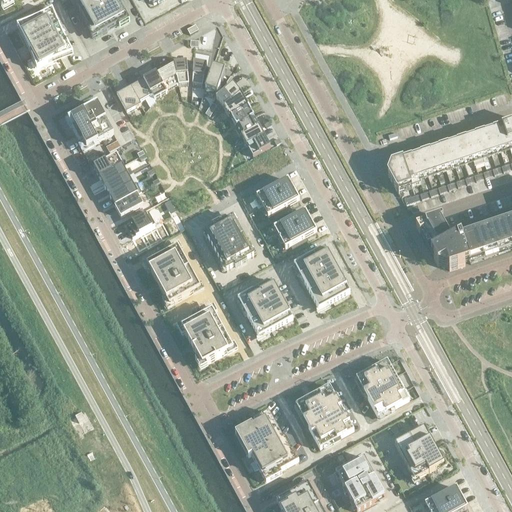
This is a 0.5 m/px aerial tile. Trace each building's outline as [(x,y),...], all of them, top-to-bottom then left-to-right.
[(1,0),(7,9),(15,5),(13,2),(17,0),(1,0)] [(117,0),(81,0),(75,4),(92,35),(94,33),(97,38),(95,39),(94,40),(95,40),(97,39),(129,22),(117,0)] [(245,17),(255,17),(256,8),(245,8),(245,17)] [(55,32),(53,33),(48,25),(48,26),(47,23),(44,17),(22,29),(23,30),(20,32),(24,39),(23,39),(27,46),(40,69),(56,60),(57,61),(64,57),(62,53),(65,51),(65,52),(66,51),(55,32)] [(195,27),(187,31),(190,37),(198,32),(196,27),(195,27)] [(179,88),(189,87),(187,64),(174,66),(179,88)] [(194,65),(192,88),(203,89),(207,67),(194,65)] [(157,75),(156,75),(167,95),(179,88),(174,66),(162,72),(163,73),(157,76),(157,75)] [(217,97),(225,73),(213,69),(205,93),(217,97)] [(167,95),(156,75),(144,82),(152,98),(154,101),(167,95)] [(144,82),(131,89),(140,105),(152,98),(144,82)] [(233,86),(216,100),(224,110),(241,96),(233,86)] [(131,89),(117,97),(127,115),(141,107),(140,105),(131,89)] [(224,110),(229,120),(231,119),(249,110),(241,96),(224,110)] [(71,121),(87,150),(116,134),(100,105),(71,121)] [(236,129),(254,120),(249,110),(231,119),(236,129)] [(242,139),(259,129),(254,120),(236,129),(235,130),(240,140),(242,139)] [(510,151),(511,150),(511,127),(502,130),(510,151)] [(242,139),(247,148),(264,139),(259,129),(242,139)] [(501,154),(510,151),(502,130),(493,133),(501,154)] [(492,157),(501,154),(493,133),(484,136),(492,157)] [(484,136),(475,139),(482,160),(483,160),(492,157),(484,136)] [(264,139),(247,148),(253,159),(270,150),(264,139)] [(473,163),(473,164),(475,168),(484,165),(483,160),(482,160),(475,139),(466,142),(473,163)] [(466,142),(457,145),(464,167),(473,164),(473,163),(466,142)] [(457,145),(448,148),(455,170),(464,167),(457,145)] [(448,148),(439,151),(446,173),(455,170),(448,148)] [(439,151),(430,154),(437,176),(446,173),(439,151)] [(430,154),(421,157),(428,179),(437,176),(430,154)] [(421,157),(411,160),(419,182),(428,179),(421,157)] [(94,170),(100,181),(123,168),(117,158),(106,164),(105,160),(99,163),(101,166),(94,170)] [(421,186),(419,182),(411,160),(402,163),(410,185),(412,189),(421,186)] [(402,163),(392,167),(388,176),(397,194),(412,189),(410,185),(402,163)] [(123,168),(100,181),(105,190),(128,178),(123,168)] [(128,178),(105,190),(105,191),(110,199),(110,200),(133,187),(128,178)] [(292,213),(289,209),(300,203),(295,194),(294,195),(292,191),(293,191),(288,182),(278,188),(276,184),(260,193),(262,196),(257,199),(257,200),(258,200),(263,209),(263,210),(264,210),(269,219),(268,219),(268,220),(274,217),(276,222),(292,213)] [(133,187),(110,200),(111,200),(115,209),(137,197),(138,197),(133,187)] [(249,196),(241,201),(244,207),(253,201),(253,200),(252,201),(249,196)] [(121,220),(143,208),(137,197),(115,209),(121,220)] [(295,219),(293,215),(277,224),(279,228),(274,231),(275,232),(276,231),(281,240),(280,241),(281,241),(286,250),(285,251),(286,252),(291,249),(293,252),(308,243),(307,240),(317,235),(312,226),(310,222),(305,214),(295,219)] [(149,216),(126,228),(132,240),(155,228),(149,216)] [(251,252),(237,225),(236,226),(232,219),(225,223),(224,221),(211,228),(213,230),(205,234),(209,241),(208,241),(222,268),(223,267),(227,274),(234,270),(235,272),(248,265),(247,263),(254,259),(250,252),(251,252)] [(431,255),(434,260),(438,268),(446,264),(449,273),(465,267),(470,266),(469,262),(511,247),(511,219),(453,239),(443,222),(442,219),(416,228),(420,235),(423,233),(434,253),(431,255)] [(155,228),(132,240),(139,252),(147,248),(148,249),(170,238),(162,224),(155,228)] [(183,227),(176,231),(178,235),(185,231),(183,227)] [(201,291),(178,249),(147,266),(147,267),(148,267),(150,271),(149,271),(156,284),(155,285),(158,291),(160,290),(167,303),(168,303),(170,307),(169,307),(170,308),(201,291)] [(304,286),(318,312),(328,307),(329,308),(350,296),(350,295),(349,295),(339,278),(340,277),(326,250),(294,268),(301,280),(302,279),(305,286),(304,286)] [(268,334),(269,335),(293,322),(292,321),(282,304),(283,303),(272,283),(238,302),(238,303),(239,302),(244,312),(243,312),(258,340),(268,334)] [(234,351),(213,312),(181,329),(182,330),(183,330),(184,333),(184,334),(190,346),(189,347),(192,352),(193,351),(199,361),(200,361),(201,363),(200,363),(200,364),(201,364),(203,367),(202,368),(203,369),(234,351)] [(390,369),(388,364),(375,371),(371,373),(356,381),(356,382),(378,421),(379,421),(379,420),(391,414),(392,413),(406,406),(409,404),(409,403),(398,383),(390,369)] [(309,400),(303,404),(296,408),(296,409),(306,427),(318,448),(320,453),(333,445),(354,434),(330,389),(309,400)] [(82,415),(76,419),(79,425),(86,422),(82,415)] [(282,439),(276,429),(275,426),(271,419),(270,417),(257,425),(252,427),(246,431),(240,434),(239,435),(265,483),(266,482),(277,476),(280,474),(283,473),(288,470),(295,466),(296,465),(286,447),(283,440),(282,439)] [(424,430),(395,446),(408,471),(415,483),(429,475),(444,467),(430,442),(431,442),(424,430)] [(336,475),(356,511),(361,511),(386,498),(365,459),(336,475)] [(321,511),(308,487),(277,504),(280,511),(321,511)] [(446,495),(444,492),(429,501),(430,504),(425,507),(425,508),(426,507),(429,511),(465,511),(468,511),(461,498),(456,490),(446,495)]
